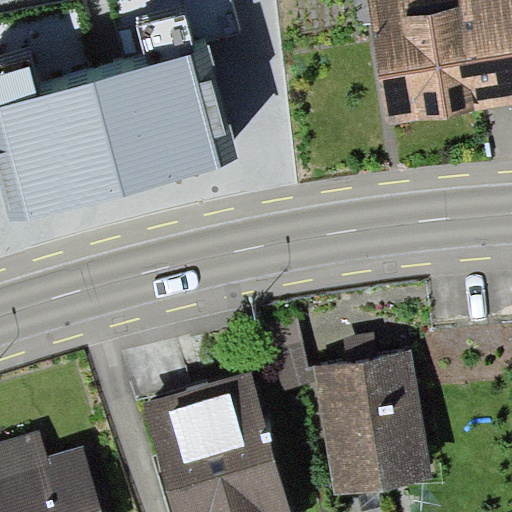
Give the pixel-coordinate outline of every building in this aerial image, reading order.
[(511,0),(367,0),(386,123),(511,104),(511,0)] [(208,45),(0,104),(0,182),(12,223),(240,158),(208,45)] [(308,368),(293,301),(263,308),(286,389),(315,381),(313,368),(308,368)] [(345,336),(350,361),(380,356),(375,331),(345,336)] [(350,361),(313,368),(315,381),(335,494),(433,476),(411,351),(380,356),(350,361)] [(291,511),(251,371),(144,402),(175,511),(291,511)] [(40,431),(0,442),(0,511),(104,511),(85,445),(47,456),(40,431)]
